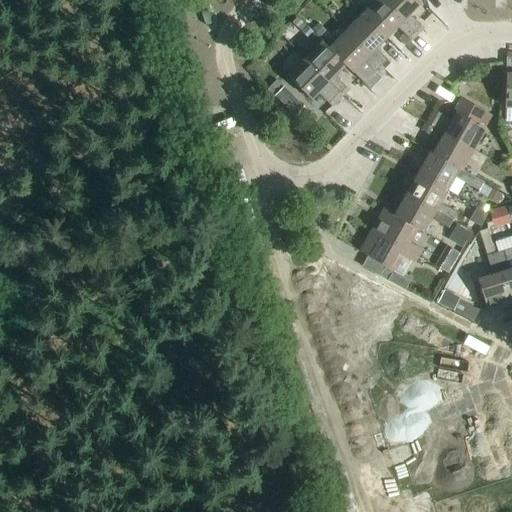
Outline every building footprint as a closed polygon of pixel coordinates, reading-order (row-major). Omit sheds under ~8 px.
[(396,28),(410,42),(417,35),(380,0),(376,0),(362,15),(386,39),(396,28)] [(415,0),(380,0),(417,35),(423,29),(409,15),(420,4),(415,0)] [(345,32),(383,70),(389,63),(375,49),(386,39),(362,15),(345,32)] [(297,18),(292,23),(301,32),(306,27),(297,18)] [(377,76),(383,70),(345,32),(328,48),(344,66),(351,73),(362,62),(377,76)] [(344,66),(328,48),(321,42),(304,59),(342,97),(348,90),(334,76),(344,66)] [(331,108),(342,97),(304,59),(287,77),(310,100),(317,94),(331,108)] [(301,107),(281,88),(271,97),(291,117),(301,107)] [(426,124),(473,150),(492,116),(463,100),(456,113),(455,113),(450,121),(433,111),(430,116),(426,124)] [(461,172),(461,171),(473,150),(426,124),(421,132),(439,142),(432,154),(432,155),(461,172)] [(432,155),(432,154),(429,153),(417,174),(446,191),(454,178),(459,181),(479,192),(484,184),(461,171),(461,172),(432,155)] [(439,204),(446,191),(417,174),(405,195),(452,221),(456,213),(444,207),(439,204)] [(448,229),(452,221),(405,195),(394,216),(417,230),(422,233),(430,219),(448,229)] [(417,230),(394,216),(383,210),(371,231),(418,257),(422,250),(409,244),(417,230)] [(505,210),(490,214),(495,231),(509,227),(508,222),(505,210)] [(471,233),(456,225),(448,240),(462,248),(471,233)] [(414,264),(418,257),(371,231),(359,252),(386,268),(393,272),(402,257),(414,264)] [(459,254),(445,246),(434,266),(448,274),(459,254)] [(511,248),(495,254),(511,305),(511,304),(511,248)] [(487,312),(511,305),(495,254),(486,257),(492,276),(477,280),(487,312)] [(443,291),(437,304),(453,312),(459,299),(443,291)]
